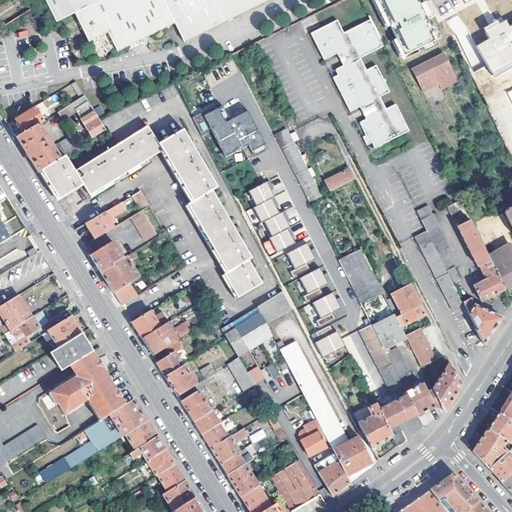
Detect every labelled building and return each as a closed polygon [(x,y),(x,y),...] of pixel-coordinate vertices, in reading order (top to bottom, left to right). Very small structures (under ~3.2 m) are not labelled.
[(43,0),(54,21),(72,13),(85,41),(105,32),(114,51),(151,34),(171,24),(181,43),(269,0),(43,0)] [(390,26),(377,0),(373,0),(372,1),(385,28),(390,26)] [(377,0),(390,26),(397,39),(405,55),(435,41),(431,33),(434,32),(431,25),(427,17),(423,10),(420,4),(418,0),(377,0)] [(425,2),(420,4),(423,10),(427,17),(432,15),(425,2)] [(494,77),(511,66),(511,22),(509,24),(504,16),(483,29),(488,37),(474,45),(494,77)] [(336,20),(309,34),(322,61),(336,54),(342,65),(334,70),(336,75),(331,78),(347,113),(357,107),(360,114),(364,120),(357,124),(364,137),(360,138),(364,146),(369,144),(372,149),(408,131),(394,103),(384,108),(378,96),(388,91),(375,66),(366,70),(360,58),(383,46),(369,20),(343,33),(336,20)] [(431,33),(435,41),(441,38),(434,23),(431,25),(434,32),(431,33)] [(405,55),(397,39),(392,41),(400,58),(405,55)] [(420,88),(454,72),(444,52),(410,69),(420,88)] [(454,72),(420,88),(422,92),(437,84),(440,90),(458,81),(454,72)] [(74,82),(70,84),(80,99),(84,97),(74,82)] [(174,84),(177,91),(183,89),(179,82),(174,84)] [(62,110),(66,116),(74,111),(92,139),(105,131),(98,120),(84,97),(80,99),(62,110)] [(43,122),(34,107),(15,119),(24,134),(39,125),(43,122)] [(222,107),(217,109),(225,123),(230,121),(222,107)] [(209,109),(191,118),(201,137),(211,131),(225,158),(242,149),(247,159),(267,149),(247,112),(230,121),(225,123),(217,109),(211,113),(209,109)] [(24,134),(17,139),(18,140),(27,155),(38,173),(41,171),(61,159),(53,147),(39,125),(24,134)] [(86,165),(74,172),(65,156),(61,159),(41,171),(50,187),(58,200),(83,185),(89,196),(148,161),(159,153),(162,152),(192,203),(189,205),(186,206),(226,274),(223,276),(237,299),(262,284),(254,271),(248,261),(251,259),(243,245),(230,223),(216,200),(211,192),(216,188),(207,173),(191,145),(182,131),(158,145),(147,128),(136,134),(108,151),(86,165)] [(285,130),(273,136),(308,203),(319,197),(293,146),(285,130)] [(80,147),(72,135),(53,147),(61,159),(65,156),(80,147)] [(162,152),(159,153),(189,205),(192,203),(162,152)] [(314,159),(318,165),(330,160),(326,153),(314,159)] [(148,161),(89,196),(91,199),(150,164),(148,161)] [(326,182),(331,191),(355,180),(350,169),(326,182)] [(267,182),(248,192),(256,207),(253,208),(261,224),(263,222),(271,238),(269,239),(276,254),(295,244),(287,230),(290,228),(282,213),(279,214),(271,199),(274,197),(267,182)] [(129,208),(134,216),(141,211),(148,207),(140,193),(131,198),(135,204),(129,208)] [(488,256),(460,201),(448,207),(478,267),(480,266),(487,280),(475,287),(482,302),(494,296),(505,290),(505,289),(488,256)] [(85,225),(95,240),(113,229),(108,221),(125,210),(121,204),(104,215),(104,214),(85,225)] [(226,274),(186,206),(184,207),(223,276),(226,274)] [(294,206),(285,211),(289,218),(298,214),(294,206)] [(429,206),(417,212),(427,232),(454,284),(461,280),(455,268),(460,265),(429,206)] [(131,218),(144,241),(155,234),(141,211),(134,216),(131,218)] [(0,245),(11,239),(2,226),(4,225),(1,220),(2,218),(0,215),(0,245)] [(415,238),(453,311),(465,305),(464,303),(454,284),(427,232),(415,238)] [(112,243),(90,256),(92,259),(101,274),(123,260),(112,243)] [(306,244),(286,254),(294,270),(290,272),(293,279),(310,270),(307,264),(315,260),(306,244)] [(488,256),(505,289),(511,285),(511,248),(510,245),(488,256)] [(338,261),(372,325),(383,349),(387,347),(406,337),(406,336),(401,328),(396,318),(386,298),(361,249),(338,261)] [(25,254),(29,259),(37,255),(33,250),(25,254)] [(111,290),(122,306),(136,297),(129,286),(139,280),(126,258),(123,260),(101,274),(111,290)] [(319,268),(299,279),(307,294),(303,297),(306,304),(323,295),(320,289),(328,284),(319,268)] [(237,299),(223,276),(221,277),(234,300),(237,299)] [(410,286),(386,298),(396,318),(420,306),(410,286)] [(256,308),(265,324),(292,310),(282,293),(256,308)] [(332,293),(312,303),(320,319),(315,321),(319,328),(336,320),(332,313),(341,309),(332,293)] [(2,330),(5,335),(32,318),(19,297),(0,308),(0,313),(1,316),(8,326),(2,330)] [(471,299),(464,303),(465,305),(485,344),(490,336),(496,328),(502,318),(475,305),(471,299)] [(420,306),(396,318),(401,328),(425,315),(420,306)] [(221,330),(238,358),(272,337),(265,324),(256,308),(221,330)] [(156,318),(151,311),(133,323),(141,337),(142,339),(169,323),(163,314),(156,318)] [(49,324),(42,312),(32,318),(5,335),(15,352),(26,346),(22,340),(49,324)] [(71,317),(48,331),(58,349),(82,334),(71,317)] [(151,354),(153,356),(193,331),(187,321),(173,330),(169,323),(142,339),(151,354)] [(360,331),(393,394),(404,388),(392,366),(386,354),(383,349),(372,325),(360,331)] [(330,326),(315,334),(319,341),(315,344),(323,359),(342,349),(330,326)] [(436,361),(420,329),(406,336),(406,337),(415,354),(422,368),(436,361)] [(51,353),(63,371),(72,365),(93,352),(94,352),(91,348),(83,334),(82,334),(58,349),(51,353)] [(333,451),(347,444),(296,345),(288,349),(284,341),(276,345),(313,414),(330,446),(333,451)] [(386,354),(392,366),(403,360),(397,349),(390,352),(386,354)] [(79,386),(76,381),(53,394),(59,405),(65,415),(88,401),(91,400),(95,407),(114,395),(110,389),(109,387),(113,385),(95,355),(93,352),(72,365),(80,378),(79,379),(82,384),(79,386)] [(183,367),(174,353),(158,363),(165,374),(166,377),(183,367)] [(227,366),(243,393),(254,386),(238,359),(227,366)] [(392,366),(404,388),(404,389),(415,383),(403,360),(392,366)] [(441,365),(447,369),(450,364),(448,360),(441,365)] [(459,390),(461,386),(450,364),(447,369),(433,390),(441,405),(445,412),(452,401),(459,390)] [(176,394),(178,396),(196,385),(185,366),(183,367),(166,377),(176,394)] [(200,371),(204,378),(213,372),(209,366),(200,371)] [(227,366),(223,368),(239,395),(243,393),(227,366)] [(118,393),(113,385),(109,387),(110,389),(114,395),(118,393)] [(417,416),(418,417),(438,407),(441,405),(433,390),(427,393),(423,385),(405,394),(417,416)] [(210,410),(198,391),(181,402),(193,420),(195,423),(212,412),(214,411),(213,409),(210,410)] [(498,413),(511,422),(511,393),(511,392),(498,413)] [(118,393),(114,395),(122,409),(126,406),(118,393)] [(57,406),(59,405),(53,394),(50,396),(57,406)] [(401,425),(417,416),(405,394),(403,395),(404,399),(390,406),(388,407),(386,404),(381,407),(382,410),(379,412),(393,438),(398,448),(406,442),(398,426),(400,425),(401,425)] [(114,395),(95,407),(103,420),(122,409),(114,395)] [(250,404),(259,419),(264,416),(270,412),(261,398),(250,404)] [(95,441),(90,444),(41,474),(47,484),(115,443),(148,422),(136,403),(135,401),(126,406),(122,409),(103,420),(100,422),(88,430),(95,441)] [(371,450),(393,438),(379,412),(376,406),(368,410),(372,418),(358,425),(371,450)] [(100,422),(103,420),(95,407),(92,409),(100,422)] [(217,422),(212,412),(195,423),(200,432),(202,435),(219,424),(221,422),(220,420),(217,422)] [(270,412),(264,416),(274,431),(279,428),(270,412)] [(511,422),(498,413),(488,429),(506,441),(511,444),(511,443),(511,422)] [(298,437),(309,458),(330,446),(313,414),(305,420),(308,426),(303,429),(304,431),(299,433),(298,437)] [(148,422),(115,443),(124,458),(129,455),(157,438),(155,435),(148,422)] [(219,424),(202,435),(209,446),(211,449),(228,439),(219,424)] [(0,466),(4,464),(46,437),(40,426),(3,448),(0,442),(0,466)] [(248,436),(253,444),(266,436),(262,428),(248,436)] [(274,431),(281,443),(286,440),(279,428),(274,431)] [(228,439),(211,449),(219,462),(220,464),(239,452),(235,445),(248,436),(243,429),(228,439)] [(488,429),(472,453),(479,460),(488,469),(507,452),(502,447),(506,441),(488,429)] [(83,432),(90,444),(95,441),(88,430),(83,432)] [(157,438),(129,455),(132,460),(142,454),(143,455),(147,461),(165,450),(163,447),(157,438)] [(333,451),(334,453),(350,483),(358,477),(369,469),(370,469),(373,467),(359,439),(347,444),(333,451)] [(239,452),(220,464),(226,474),(228,476),(245,466),(252,461),(245,449),(239,452)] [(165,450),(147,461),(156,476),(157,475),(174,465),(167,454),(165,450)] [(511,453),(509,450),(507,452),(488,469),(490,472),(500,482),(511,471),(511,453)] [(314,466),(332,496),(335,494),(344,487),(350,483),(334,453),(314,466)] [(128,464),(143,455),(142,454),(132,460),(129,455),(124,458),(128,464)] [(271,479),(291,511),(293,511),(302,507),(320,496),(299,461),(271,479)] [(174,465),(157,475),(168,492),(185,482),(183,479),(174,465)] [(258,487),(245,466),(228,476),(240,495),(241,497),(258,487)] [(2,472),(7,480),(12,476),(7,468),(2,472)] [(511,471),(500,482),(511,495),(511,471)] [(466,511),(477,502),(475,499),(452,474),(447,477),(435,486),(429,490),(439,503),(443,499),(455,511),(466,511)] [(83,483),(87,490),(98,484),(94,477),(83,483)] [(168,492),(164,495),(173,511),(174,511),(196,499),(194,496),(185,482),(168,492)] [(258,487),(241,497),(250,511),(265,511),(271,508),(258,487)] [(420,497),(399,511),(445,511),(439,503),(429,490),(420,497)] [(10,495),(14,502),(19,499),(15,492),(10,495)] [(174,511),(203,511),(196,499),(174,511)] [(477,502),(466,511),(486,511),(485,510),(477,502)]
